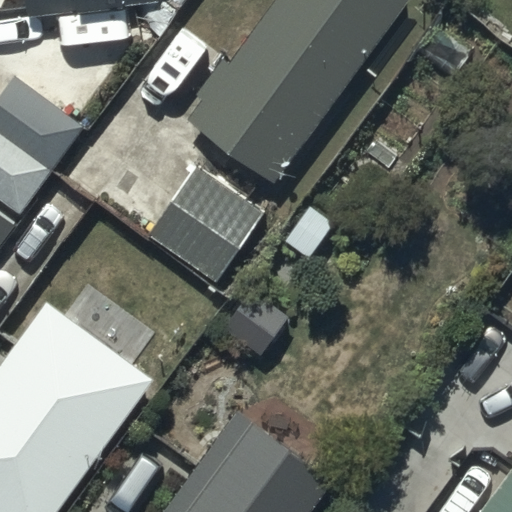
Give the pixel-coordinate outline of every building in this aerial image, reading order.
[(26,0),(27,9),(112,0),(26,0)] [(405,0),(269,0),(189,114),(278,178),(405,0)] [(84,120),(13,70),(0,88),(0,191),(22,207),(84,120)] [(265,205),(195,159),(149,231),(218,276),(265,205)] [(220,319),(262,349),(292,307),(249,278),(220,319)] [(50,511),(155,368),(47,290),(0,355),(0,509),(4,511),(50,511)] [(304,511),(333,472),(238,404),(160,511),(304,511)] [(511,511),(511,462),(475,511),(511,511)]
